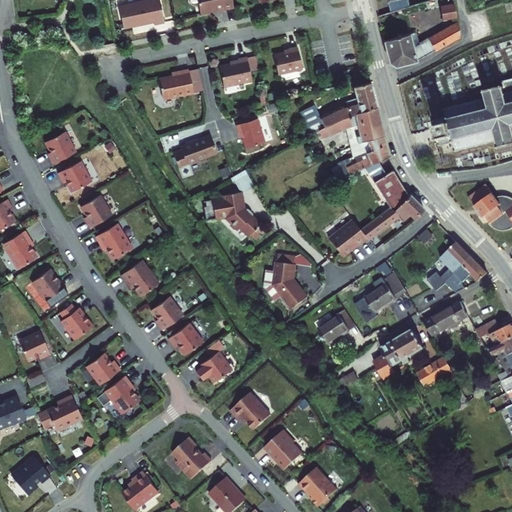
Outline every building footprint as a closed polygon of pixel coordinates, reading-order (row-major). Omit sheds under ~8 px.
[(159,0),(142,0),(120,6),(125,25),(138,22),(139,23),(154,20),(155,22),(164,20),(159,0)] [(234,7),(232,0),(190,0),(191,0),(193,2),(198,1),(201,14),(212,11),(212,10),(218,8),(218,10),(223,8),(224,9),(234,7)] [(451,0),(439,0),(440,3),(447,1),(448,7),(440,9),(443,21),(450,19),(451,23),(425,38),(426,40),(432,51),(460,35),(451,0)] [(410,31),(386,38),(392,61),(396,64),(417,58),(428,52),(422,41),(422,40),(420,41),(420,42),(414,45),(410,31)] [(426,40),(422,41),(428,52),(432,51),(426,40)] [(281,56),(265,61),(270,80),(295,74),(289,52),(281,54),(281,56)] [(249,59),(238,61),(241,75),(252,73),(249,59)] [(231,65),(212,69),(216,90),(243,85),(241,75),(238,61),(230,62),(231,65)] [(164,79),(151,82),(156,103),(186,96),(181,73),(173,74),(173,77),(164,79)] [(378,104),(371,79),(354,83),(357,94),(347,97),(348,102),(339,105),(321,115),(319,113),(291,129),(295,136),(293,137),(295,140),(310,131),(343,113),(378,104)] [(430,128),(434,148),(433,148),(434,151),(437,150),(437,149),(446,147),(446,148),(448,148),(449,152),(447,152),(448,155),(451,154),(451,153),(460,151),(460,153),(463,152),(463,150),(471,149),(471,150),(473,150),(473,148),(481,147),(481,148),(483,148),(482,146),(491,144),(491,146),(493,146),(494,150),(492,150),(493,152),(495,151),(494,150),(506,147),(507,149),(509,148),(509,146),(511,145),(511,82),(511,83),(511,84),(501,87),(499,86),(498,87),(500,88),(499,91),(491,93),(490,91),(488,92),(488,93),(482,95),(481,93),(479,94),(479,95),(481,95),(482,101),(480,101),(481,103),(474,105),(473,103),(471,103),(472,105),(464,107),(464,105),(462,105),(462,108),(453,110),(452,108),(450,108),(451,110),(441,113),(441,111),(439,111),(439,113),(440,113),(442,122),(441,122),(441,124),(431,127),(430,124),(428,125),(428,128),(430,128)] [(384,133),(378,104),(343,113),(310,131),(306,143),(315,138),(316,140),(344,124),(349,121),(352,133),(356,132),(358,139),(365,137),(384,133)] [(349,121),(344,124),(351,155),(365,148),(366,149),(368,148),(385,140),(384,133),(365,137),(358,139),(356,132),(352,133),(349,121)] [(249,122),(228,129),(231,137),(233,137),(238,153),(257,146),(249,122)] [(66,130),(44,142),(55,163),(78,151),(66,130)] [(390,154),(385,140),(368,148),(366,149),(360,159),(338,170),(341,177),(365,167),(378,161),(390,154)] [(193,147),(186,150),(185,152),(180,151),(179,153),(174,155),(175,158),(166,161),(172,175),(179,173),(181,174),(190,171),(191,168),(211,160),(206,146),(194,151),(193,147)] [(82,160),(60,171),(71,191),(92,179),(82,160)] [(386,173),(378,161),(365,167),(391,205),(401,198),(403,200),(412,193),(393,169),(386,173)] [(229,185),(231,195),(233,194),(234,196),(240,195),(238,184),(229,185)] [(488,202),(479,188),(461,202),(475,222),(477,220),(483,227),(482,228),(489,233),(499,235),(507,231),(511,227),(511,205),(511,207),(506,202),(498,199),(492,200),(488,202)] [(391,205),(360,230),(367,238),(363,240),(369,239),(404,211),(409,218),(423,207),(412,193),(403,200),(401,198),(391,205)] [(101,194),(77,208),(89,228),(113,214),(101,194)] [(234,196),(233,194),(231,195),(215,197),(215,200),(198,203),(199,208),(197,209),(199,223),(219,219),(219,220),(231,232),(234,229),(242,237),(244,236),(250,241),(254,238),(258,232),(252,227),(253,226),(244,218),(246,216),(244,212),(240,210),(238,212),(236,210),(234,196)] [(7,198),(0,202),(0,228),(15,220),(9,209),(12,207),(7,198)] [(352,220),(329,238),(342,255),(359,242),(360,243),(367,238),(360,230),(352,220)] [(117,224),(95,238),(111,263),(133,249),(117,224)] [(25,228),(0,244),(16,269),(38,255),(31,244),(34,242),(25,228)] [(422,238),(418,233),(411,239),(415,244),(422,238)] [(464,261),(449,245),(433,259),(442,270),(432,278),(428,273),(420,280),(430,291),(437,285),(464,261)] [(273,284),(292,309),(307,297),(294,280),(297,265),(284,262),(285,254),(281,253),(279,261),(278,261),(273,284)] [(143,258),(121,275),(138,298),(161,281),(143,258)] [(479,277),(464,261),(437,285),(446,295),(455,290),(452,286),(462,277),(469,285),(471,284),(479,277)] [(50,267),(30,282),(44,302),(48,300),(52,305),(65,295),(61,289),(65,287),(50,267)] [(388,274),(375,282),(377,286),(347,305),(353,314),(359,310),(361,313),(362,313),(365,316),(387,303),(385,300),(397,292),(395,288),(388,274)] [(411,279),(395,288),(397,292),(399,295),(401,300),(418,291),(411,279)] [(399,295),(397,292),(385,300),(387,303),(399,295)] [(171,295),(151,310),(165,327),(185,311),(171,295)] [(71,304),(59,313),(63,318),(60,320),(75,341),(95,326),(79,305),(75,308),(71,304)] [(454,322),(460,320),(452,305),(416,326),(423,339),(442,329),(443,332),(456,325),(454,322)] [(346,327),(337,314),(331,318),(340,331),(346,327)] [(330,317),(308,331),(314,340),(312,341),(314,343),(315,343),(318,347),(340,332),(340,331),(331,318),(330,317)] [(190,322),(168,338),(175,348),(177,346),(183,355),(203,340),(190,322)] [(492,332),(487,322),(466,333),(469,338),(471,340),(480,335),(481,338),(492,332)] [(504,327),(492,332),(481,338),(480,335),(471,340),(472,343),(473,344),(480,341),(481,343),(490,338),(493,343),(508,336),(504,327)] [(38,330),(17,339),(28,363),(49,354),(38,330)] [(413,350),(403,334),(384,344),(394,362),(413,350)] [(511,348),(511,344),(508,336),(493,343),(481,349),(485,358),(494,354),(495,357),(499,356),(511,348)] [(219,337),(204,350),(210,356),(192,371),(202,383),(205,381),(210,387),(235,367),(222,351),(227,347),(219,337)] [(382,369),(394,362),(384,344),(371,352),(374,356),(362,363),(373,381),(385,374),(382,369)] [(511,374),(511,348),(499,356),(495,357),(490,360),(501,380),(506,378),(508,377),(511,374)] [(104,352),(85,366),(99,385),(121,369),(114,360),(111,361),(104,352)] [(449,385),(437,362),(404,381),(414,398),(421,394),(418,389),(437,379),(443,389),(449,385)] [(358,377),(354,371),(343,378),(347,384),(358,377)] [(42,373),(28,379),(31,387),(46,381),(42,373)] [(511,390),(511,374),(508,377),(506,378),(508,384),(498,388),(501,395),(511,390)] [(125,375),(103,391),(121,414),(141,399),(133,389),(135,387),(125,375)] [(511,390),(501,395),(504,400),(511,396),(511,390)] [(247,420),(254,427),(271,412),(251,391),(231,409),(240,419),(241,418),(243,416),(247,420)] [(17,395),(0,402),(0,429),(27,418),(17,395)] [(71,395),(35,413),(44,431),(54,426),(56,431),(82,418),(71,395)] [(511,414),(503,418),(509,433),(511,431),(511,414)] [(297,438),(286,426),(266,444),(287,466),(305,449),(296,439),(297,438)] [(95,439),(88,436),(84,445),(91,448),(95,439)] [(196,448),(187,438),(169,455),(177,464),(175,466),(190,482),(211,462),(202,452),(199,455),(194,450),(196,448)] [(34,455),(11,474),(27,494),(50,475),(34,455)] [(511,457),(502,461),(504,468),(511,465),(511,457)] [(317,465),(298,483),(308,493),(310,492),(313,495),(311,497),(318,505),(338,487),(317,465)] [(136,481),(123,491),(136,508),(159,489),(144,469),(133,478),(136,481)] [(221,504),(227,511),(230,511),(244,501),(237,491),(238,490),(226,476),(209,491),(215,498),(214,499),(220,505),(221,504)]
